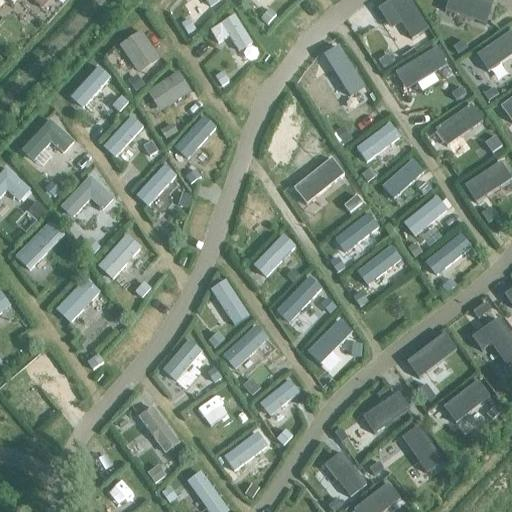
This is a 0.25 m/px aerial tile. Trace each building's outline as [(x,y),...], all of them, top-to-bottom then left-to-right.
[(0,0),(0,12),(3,15),(15,0),(0,0)] [(224,2),(222,0),(204,0),(211,10),(224,2)] [(252,46),(234,18),(221,26),(223,30),(219,32),(224,40),(229,37),(239,54),(252,46)] [(511,348),(502,356),(511,368),(511,348)] [(503,408),(479,374),(465,384),(489,419),(503,408)] [(47,416),(20,385),(8,395),(34,426),(47,416)] [(369,438),(400,417),(387,398),(356,418),(369,438)] [(470,445),(446,410),(431,421),(456,455),(470,445)]
